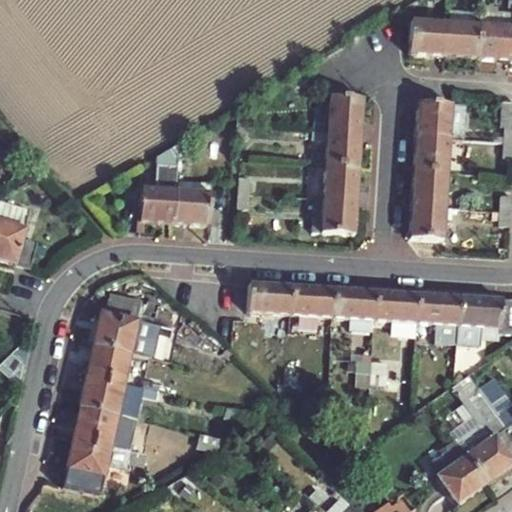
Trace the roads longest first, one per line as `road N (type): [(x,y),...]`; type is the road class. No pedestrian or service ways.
road 1 (residential): [(51,318),(74,278),(112,259),(381,268)]
road 2 (residential): [(6,511),(51,318)]
road 3 (residential): [(381,268),(394,84)]
road 4 (residential): [(381,268),(511,274)]
